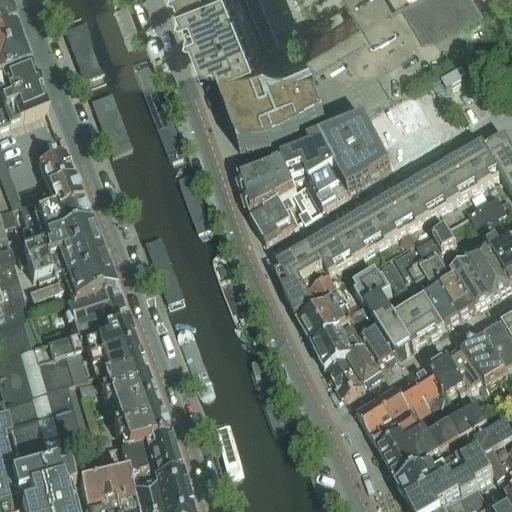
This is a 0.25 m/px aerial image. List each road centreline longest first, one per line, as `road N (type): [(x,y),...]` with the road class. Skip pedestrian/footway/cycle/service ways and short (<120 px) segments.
road 1 (tertiary): [(25,0),(207,511)]
road 2 (residential): [(246,274),(508,118),(511,125)]
road 3 (tertiary): [(246,274),(147,0)]
road 4 (residential): [(511,312),(320,431)]
road 5 (unknown): [(215,186),(394,97)]
road 6 (tertiary): [(320,431),(246,274)]
